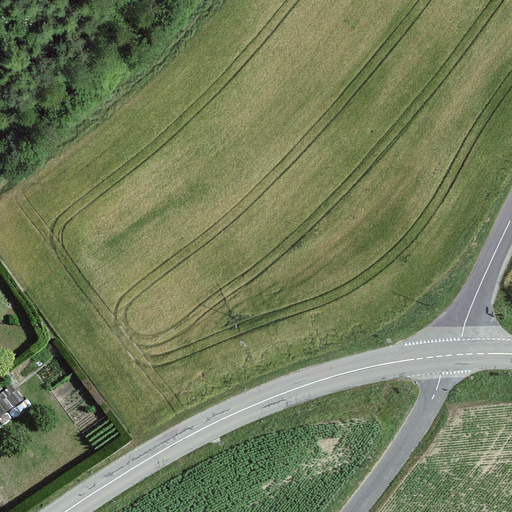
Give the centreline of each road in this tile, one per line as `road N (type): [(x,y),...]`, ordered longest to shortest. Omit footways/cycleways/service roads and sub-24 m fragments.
road 1 (secondary): [(65,511),(251,406),(353,371),(441,356)]
road 2 (unclassified): [(353,511),(427,408),(441,356)]
road 3 (residential): [(511,215),(469,309),(460,354)]
